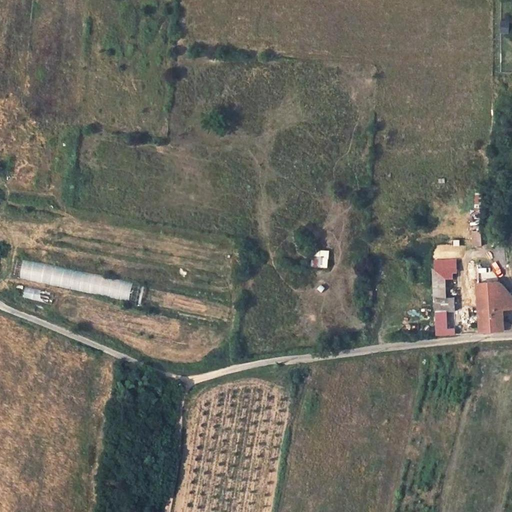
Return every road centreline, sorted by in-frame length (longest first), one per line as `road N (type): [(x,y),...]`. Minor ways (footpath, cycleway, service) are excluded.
road 1 (residential): [(511,335),(266,361),(190,381),(0,305)]
road 2 (track): [(190,381),(180,401),(166,511)]
